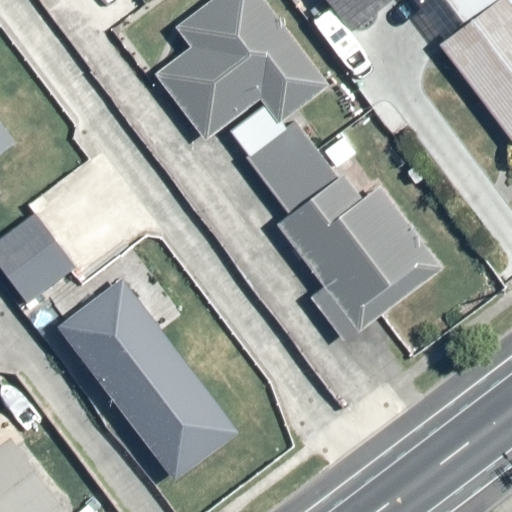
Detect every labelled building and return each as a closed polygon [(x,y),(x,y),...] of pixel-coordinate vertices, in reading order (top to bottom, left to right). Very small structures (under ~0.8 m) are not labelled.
[(336,79),(277,0),(204,0),(175,21),(176,22),(174,23),(172,26),(171,28),(169,30),(168,33),(167,35),(167,38),(167,40),(167,43),(167,46),(168,48),(168,51),(169,53),(171,56),(172,58),(159,68),(209,137),(229,123),(291,209),(281,217),(328,282),(313,292),(347,338),(445,267),(378,175),(359,189),(353,194),(293,112),(292,111),(336,79)] [(511,0),(325,0),(349,31),(391,0),(416,0),(511,130),(511,0)] [(0,153),(21,138),(0,110),(0,153)] [(79,265),(38,209),(0,237),(0,262),(29,302),(79,265)] [(244,427),(161,320),(127,276),(64,324),(181,475),(244,427)] [(46,511),(67,496),(0,409),(0,511),(46,511)]
